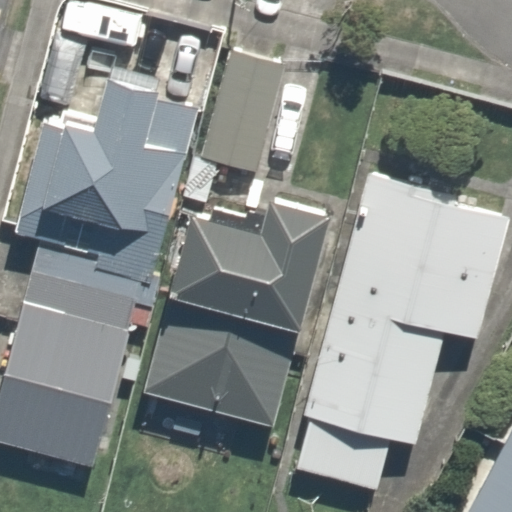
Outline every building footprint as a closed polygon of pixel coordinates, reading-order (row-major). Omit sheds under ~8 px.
[(139,293),(192,104),(215,24),(174,12),(156,74),(102,59),(86,116),(53,107),(43,142),(25,137),(5,210),(52,223),(40,265),(139,293)] [(280,55),(222,41),(194,150),(253,164),(280,55)] [(495,194),(358,162),(287,458),(362,475),(373,431),(404,438),(430,326),(462,333),(495,194)] [(257,415),(308,194),(235,177),(227,209),(173,197),(130,386),(257,415)] [(36,276),(26,273),(0,364),(0,445),(88,470),(135,304),(36,276)] [(511,511),(511,426),(465,511),(511,511)]
